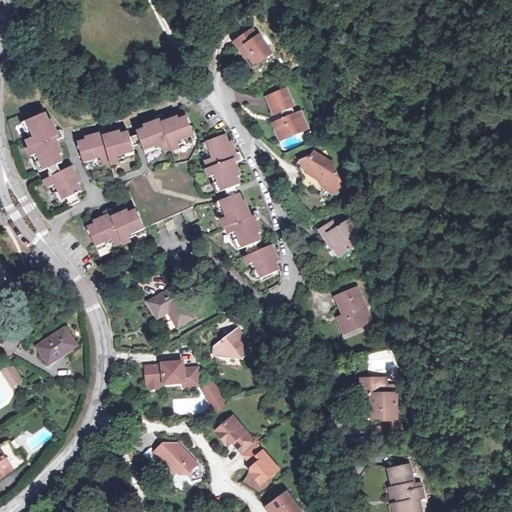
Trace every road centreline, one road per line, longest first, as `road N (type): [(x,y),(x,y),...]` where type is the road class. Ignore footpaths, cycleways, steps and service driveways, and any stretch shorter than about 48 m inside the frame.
road 1 (residential): [(269,305),(290,282),(272,201),(161,1)]
road 2 (tertiary): [(6,511),(54,471),(95,411),(104,341),(87,295)]
road 3 (residential): [(87,295),(181,246),(269,305)]
road 4 (track): [(294,336),(341,511)]
